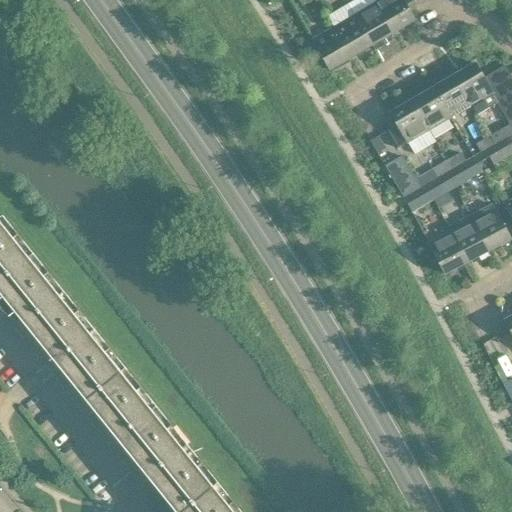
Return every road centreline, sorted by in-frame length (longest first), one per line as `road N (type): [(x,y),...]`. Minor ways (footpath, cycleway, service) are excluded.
road 1 (secondary): [(89,0),(229,198),(338,370),(414,511)]
road 2 (secondary): [(430,511),(348,361),(105,0)]
road 3 (residential): [(353,84),(476,13)]
